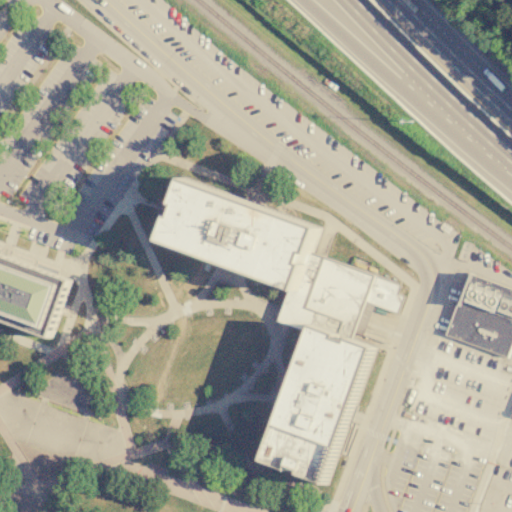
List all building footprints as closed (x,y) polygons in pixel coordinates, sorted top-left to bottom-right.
[(290,287),(299,290),(313,252),(322,227),(186,177),(176,203),(180,205),(178,210),(176,216),(172,214),(163,240),(217,260),(223,262),(240,269),(245,270),(290,287)] [(440,227),(448,233),(452,228),(443,222),(440,227)] [(0,252),(0,318),(52,337),(61,313),(73,279),(0,252)] [(290,287),(285,301),(278,320),(292,325),(312,332),(315,325),(339,334),(338,338),(350,342),(352,337),(353,338),(367,301),(397,312),(403,295),(397,293),(400,284),(376,276),(376,275),(325,256),(319,254),(313,252),(299,290),(290,287)] [(445,336),(469,273),(511,289),(511,350),(509,359),(445,336)] [(368,324),(375,305),(367,302),(360,321),(368,324)] [(352,337),(350,342),(338,338),(339,334),(315,325),(312,332),(295,379),(293,383),(286,401),(284,407),(264,461),(291,471),(292,467),(302,470),(300,474),(328,485),(340,454),(347,457),(360,424),(352,421),(356,410),(358,405),(356,405),(377,347),(353,338),(352,337)]
